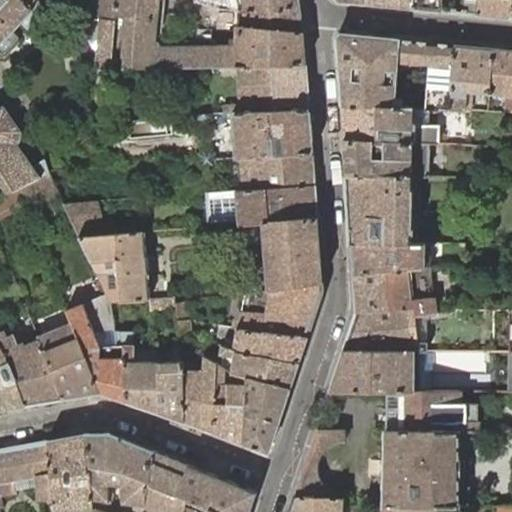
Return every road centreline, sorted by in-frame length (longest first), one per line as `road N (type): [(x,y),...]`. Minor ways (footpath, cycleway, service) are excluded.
road 1 (residential): [(281,478),(340,301),(317,14)]
road 2 (residential): [(0,429),(115,415),(281,478)]
road 3 (residential): [(511,33),(317,14)]
